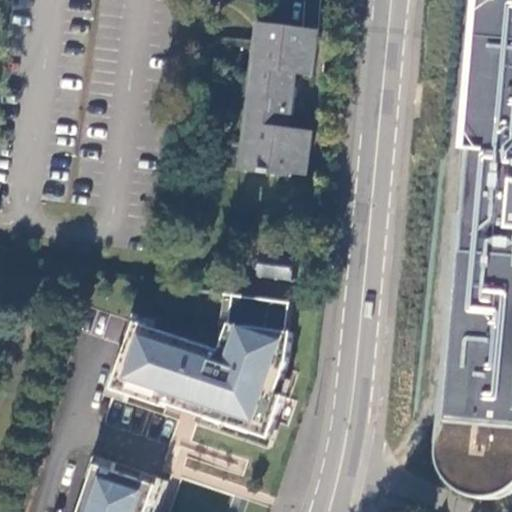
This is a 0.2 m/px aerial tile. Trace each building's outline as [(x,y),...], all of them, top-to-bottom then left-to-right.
[(511,0),(473,0),(459,149),(474,151),(450,430),(448,436),(446,440),(445,443),(444,449),(444,456),(445,462),(448,471),(454,482),(460,488),(466,493),(470,494),(480,498),(483,499),(490,499),(496,499),(504,497),(511,494),(511,493),(511,0)] [(317,32),(264,25),(245,170),(292,177),(292,173),(306,175),(312,130),(287,127),(288,116),(291,116),(296,75),(311,77),(317,32)] [(293,283),(296,284),(296,281),(298,281),(298,279),(296,279),(298,263),(301,263),(301,261),(298,261),(299,259),(297,258),(297,261),(283,259),(283,256),(281,256),(280,258),(268,256),(268,254),(266,253),(265,256),(263,255),(262,258),(265,258),(264,262),(262,262),(260,262),(258,264),(258,266),(259,268),(261,270),(263,270),(262,274),(260,274),(260,276),(263,277),(262,279),(265,280),(265,277),(278,279),(278,281),(280,282),(280,279),(294,281),(293,283)] [(282,394),(292,363),(296,333),(291,332),(294,303),(235,296),(232,325),(222,351),(138,322),(115,388),(201,418),(202,415),(274,439),(289,397),(282,394)] [(100,465),(84,511),(152,511),(161,486),(100,465)]
